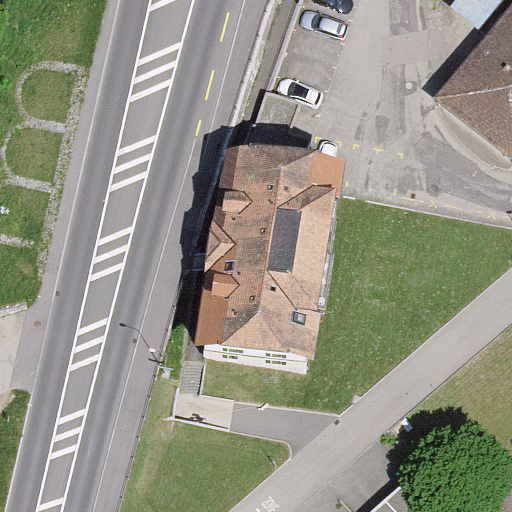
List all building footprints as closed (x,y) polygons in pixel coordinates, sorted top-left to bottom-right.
[(511,0),(441,0),(482,37),(511,4),(511,0)] [(511,31),(443,121),(511,173),(511,31)] [(365,203),(239,184),(207,400),(333,418),(365,203)] [(511,511),(511,475),(496,511),(511,511)] [(422,511),(413,500),(398,511),(422,511)]
